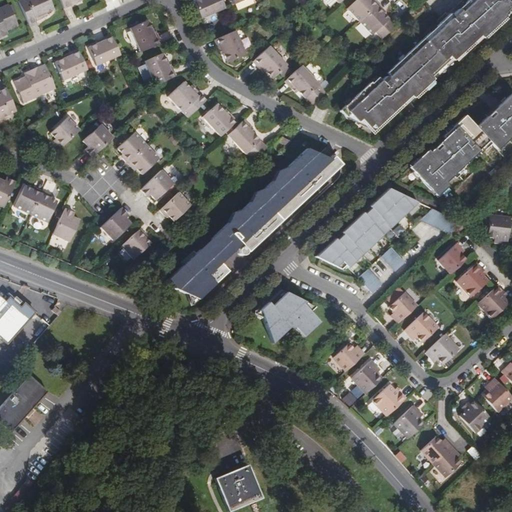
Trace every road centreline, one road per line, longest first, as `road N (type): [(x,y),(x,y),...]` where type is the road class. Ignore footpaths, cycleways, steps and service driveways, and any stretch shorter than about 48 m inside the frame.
road 1 (residential): [(276,257),(351,301),(423,378),(439,384),(511,326)]
road 2 (tertiary): [(200,337),(329,401),(424,511)]
road 3 (residential): [(376,165),(221,79),(198,58),(169,0)]
road 4 (tertiary): [(0,261),(200,337)]
road 5 (unknown): [(0,460),(136,313)]
road 6 (residential): [(158,230),(129,198),(0,152)]
road 7 (residential): [(511,273),(464,218),(386,181),(376,165)]
road 8 (residential): [(0,67),(152,0)]
road 9 (residential): [(376,165),(486,63)]
road 10 (residential): [(276,257),(376,165)]
